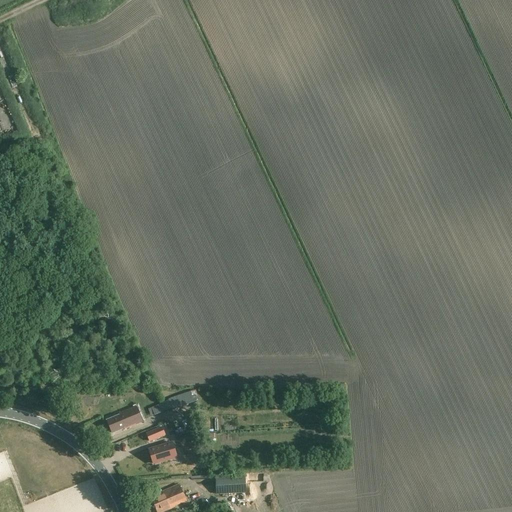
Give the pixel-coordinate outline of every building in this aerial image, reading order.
[(0,106),(0,130),(1,133),(14,127),(3,105),(0,106)] [(39,156),(51,148),(38,128),(26,135),(39,156)] [(174,397),(148,409),(151,416),(172,407),(173,410),(194,402),(193,399),(197,397),(195,391),(174,397)] [(107,419),(112,432),(124,427),(125,429),(142,422),(136,406),(118,413),(119,415),(107,419)] [(223,441),(231,438),(228,432),(221,434),(223,441)] [(148,452),(153,465),(176,456),(171,443),(162,447),(160,442),(161,441),(159,434),(145,439),(148,446),(150,446),(152,451),(148,452)] [(247,493),(246,477),(216,479),(217,495),(247,493)] [(161,511),(185,502),(178,485),(162,492),(163,494),(152,499),(157,511),(161,511)]
